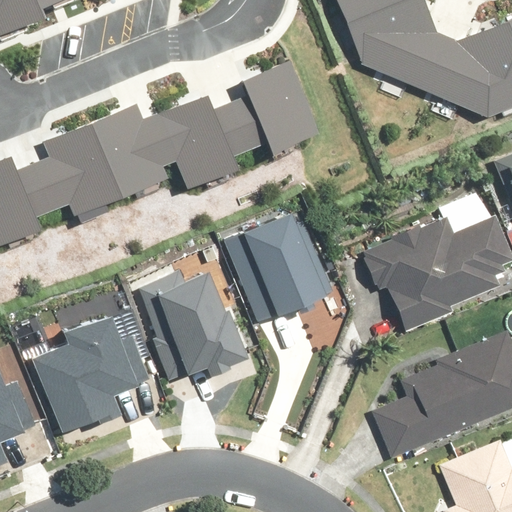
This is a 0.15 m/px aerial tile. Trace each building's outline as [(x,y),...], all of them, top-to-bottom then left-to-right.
[(0,0),(0,21),(55,0),(0,0)] [(511,20),(461,42),(440,35),(425,0),(338,0),(364,65),(493,118),(511,110),(511,20)] [(0,148),(0,237),(39,221),(36,212),(63,201),(68,213),(163,174),(157,159),(173,152),(184,177),(230,158),(226,147),(260,133),(265,146),(314,126),(285,54),(238,73),(244,88),(208,103),(202,87),(140,112),(133,95),(39,133),(45,148),(14,160),(8,145),(0,148)] [(511,150),(487,162),(511,216),(511,150)] [(297,203),(222,233),(256,314),(330,284),(297,203)] [(377,287),(393,329),(492,289),(488,279),(496,276),(492,265),(505,260),(488,217),(446,234),(440,222),(355,256),(369,290),(377,287)] [(204,237),(125,267),(157,354),(174,348),(183,371),(246,347),(204,237)] [(110,306),(22,343),(56,423),(112,399),(102,375),(134,362),(110,306)] [(377,410),(362,416),(378,452),(384,449),(387,456),(511,402),(511,362),(500,334),(394,378),(377,410)] [(3,356),(0,357),(0,443),(2,442),(0,436),(0,420),(26,410),(3,356)] [(437,511),(511,511),(511,433),(431,468),(448,507),(437,511)]
